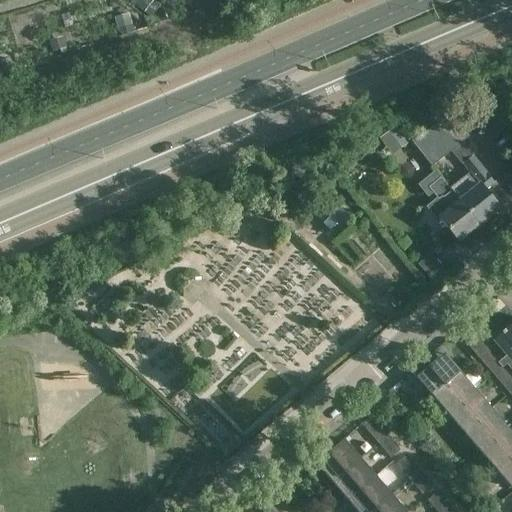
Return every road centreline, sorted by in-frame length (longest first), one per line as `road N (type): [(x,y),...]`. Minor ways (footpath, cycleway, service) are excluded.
road 1 (secondary): [(0,218),(511,2)]
road 2 (secondary): [(423,0),(0,184)]
road 3 (residential): [(205,511),(511,247)]
